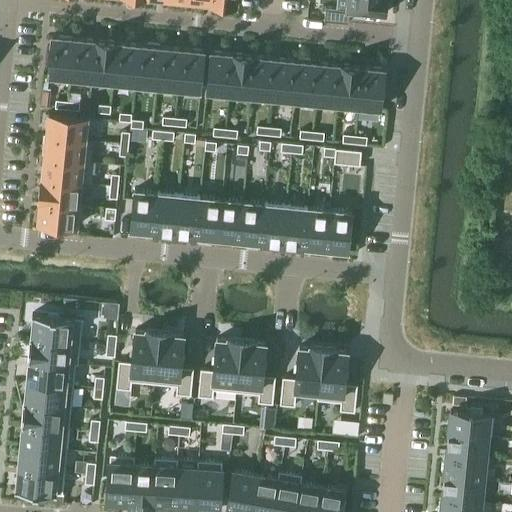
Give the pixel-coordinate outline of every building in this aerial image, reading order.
[(325,5),(323,19),(348,21),(349,8),(385,12),(386,0),(336,0),(336,6),(325,5)] [(73,36),(51,34),(47,74),(69,76),(73,36)] [(95,38),(73,36),(69,76),(91,78),(95,38)] [(91,78),(112,80),(116,40),(105,39),(97,38),(95,38),(91,78)] [(138,43),(116,40),(112,80),(134,83),(138,43)] [(147,44),(138,43),(134,83),(155,85),(159,45),(159,44),(147,42),(147,44)] [(181,47),(159,45),(155,85),(177,87),(181,47)] [(203,49),(181,47),(177,87),(199,89),(203,49)] [(232,52),(210,50),(206,90),(228,92),(232,52)] [(232,52),(228,92),(250,94),(254,54),(244,53),(233,52),(232,52)] [(275,56),(254,54),(250,94),(271,96),(275,56)] [(297,58),(275,56),(271,96),(293,98),(297,58)] [(306,59),(297,58),(293,98),(314,101),(318,61),(318,59),(306,58),(306,59)] [(340,63),(318,61),(314,101),(336,103),(340,63)] [(336,103),(357,105),(361,65),(361,64),(340,62),(340,63),(336,103)] [(361,65),(357,105),(380,107),(380,106),(381,93),(383,93),(384,82),(382,81),(384,67),(364,65),(361,65)] [(67,100),(55,98),(54,106),(66,108),(67,100)] [(79,101),(67,100),(66,108),(78,109),(79,101)] [(110,104),(98,103),(97,111),(109,112),(110,104)] [(131,112),(119,111),(118,119),(130,120),(130,117),(131,112)] [(87,116),(47,112),(45,134),(85,138),(87,116)] [(174,116),(162,115),(161,123),(173,124),(174,116)] [(186,117),(174,116),(173,124),(185,125),(186,117)] [(130,120),(130,125),(142,127),(142,119),(130,117),(130,120)] [(268,125),(257,124),(256,132),(268,133),(268,125)] [(280,126),(268,125),(268,133),(280,134),(280,126)] [(225,127),(213,126),(212,134),(224,135),(225,127)] [(237,128),(225,127),(224,135),(236,136),(237,128)] [(131,128),(130,138),(145,139),(146,129),(131,128)] [(162,138),(162,129),(152,128),(151,137),(162,138)] [(311,137),(311,129),(299,128),(299,136),(311,137)] [(162,138),(172,139),(173,130),(162,129),(162,138)] [(323,139),(323,131),(311,129),(311,137),(323,139)] [(129,131),(121,130),(120,142),(128,142),(129,131)] [(194,138),(195,132),(184,131),(183,140),(194,141),(194,138)] [(354,134),(342,133),(342,141),(354,142),(354,134)] [(45,134),(44,134),(43,146),(44,147),(43,156),(95,161),(95,160),(91,159),(93,139),(85,138),(45,134)] [(366,135),(354,134),(354,142),(366,143),(366,135)] [(216,140),(205,139),(204,148),(215,149),(216,140)] [(270,140),(259,139),(258,147),(269,148),(270,140)] [(280,149),(290,151),(291,142),(281,141),(280,149)] [(128,142),(120,142),(118,154),(126,154),(128,142)] [(237,142),(236,151),(247,152),(248,144),(237,142)] [(302,143),(291,142),(290,151),(301,152),(302,143)] [(324,145),(323,154),(333,155),(334,146),(324,145)] [(360,149),(334,146),(333,155),(333,161),(359,163),(360,149)] [(95,161),(43,156),(41,177),(92,182),(95,161)] [(117,185),(119,173),(111,172),(109,184),(117,185)] [(40,177),(38,198),(39,198),(78,202),(80,182),(92,183),(92,182),(41,177),(40,177)] [(117,185),(109,184),(108,196),(116,197),(117,185)] [(151,230),(151,231),(152,231),(156,190),(134,188),(132,205),(130,227),(151,230)] [(156,190),(152,231),(174,233),(178,192),(156,190)] [(178,192),(174,233),(195,235),(199,194),(178,192)] [(199,194),(195,235),(196,235),(196,234),(217,236),(221,196),(199,194)] [(238,238),(242,199),(221,196),(217,236),(238,238)] [(38,201),(38,209),(37,221),(75,225),(76,225),(78,202),(39,198),(38,201)] [(264,201),(242,199),(238,238),(259,240),(259,241),(260,242),(264,201)] [(260,242),(281,244),(285,203),(264,201),(260,242)] [(307,205),(285,203),(281,244),(303,246),(307,205)] [(114,218),(115,206),(105,205),(104,217),(114,218)] [(328,207),(307,205),(303,246),(304,246),(304,245),(324,247),(328,207)] [(347,249),(351,209),(328,207),(324,247),(347,249)] [(31,313),(32,313),(30,334),(29,334),(29,335),(79,340),(82,318),(83,318),(83,317),(58,314),(58,312),(47,311),(47,313),(31,312),(31,313)] [(130,388),(131,379),(153,381),(159,329),(145,328),(145,329),(134,328),(131,360),(118,359),(115,386),(130,388)] [(193,366),(179,365),(182,333),(172,332),(172,330),(159,329),(153,381),(176,384),(175,392),(190,394),(193,366)] [(107,332),(106,343),(115,344),(116,333),(107,332)] [(79,340),(29,335),(27,357),(77,362),(79,340)] [(213,388),(235,390),(240,337),(227,336),(227,337),(216,336),(213,368),(200,367),(197,394),(212,396),(213,388)] [(235,390),(258,392),(257,400),(272,402),(275,374),(261,373),(264,341),(254,340),(254,339),(240,337),(235,390)] [(105,354),(114,355),(115,344),(106,343),(105,354)] [(309,345),(298,344),(295,376),(282,375),(279,402),(294,404),(295,389),(317,391),(316,398),(317,398),(322,345),(309,344),(309,345)] [(356,382),(343,381),(346,349),(336,348),(336,347),(322,345),(317,398),(340,400),(339,408),(354,410),(356,382)] [(27,357),(27,358),(28,358),(26,378),(73,383),(75,363),(77,363),(77,362),(27,357)] [(94,375),(93,385),(102,386),(103,376),(94,375)] [(23,400),(71,405),(73,383),(26,378),(24,399),(23,399),(23,400)] [(101,397),(102,386),(93,385),(92,396),(101,397)] [(20,421),(68,426),(71,405),(23,400),(20,421)] [(450,408),(447,431),(487,435),(489,412),(481,411),(482,407),(469,406),(468,410),(450,408)] [(89,428),(98,429),(99,418),(90,418),(89,428)] [(135,429),(136,420),(125,419),(124,428),(135,429)] [(146,421),(136,420),(135,429),(145,430),(146,421)] [(346,420),(345,432),(355,433),(357,421),(346,420)] [(19,443),(66,448),(68,426),(20,421),(20,422),(22,422),(19,443)] [(233,423),(222,422),(221,431),(232,432),(233,423)] [(168,423),(167,432),(178,433),(179,424),(168,423)] [(232,432),(243,433),(243,424),(233,423),(232,432)] [(188,434),(189,425),(179,424),(178,433),(188,434)] [(97,440),(98,429),(89,428),(88,439),(97,440)] [(447,431),(445,452),(485,456),(487,435),(447,431)] [(273,442),(284,443),(285,434),(274,433),(273,442)] [(294,444),(295,435),(285,434),(284,443),(294,444)] [(316,447),(327,448),(328,439),(317,438),(316,447)] [(338,440),(328,439),(327,448),(337,449),(338,440)] [(19,443),(17,464),(64,469),(66,448),(19,443)] [(108,475),(106,500),(108,500),(129,501),(129,502),(130,502),(133,454),(109,452),(108,475)] [(445,452),(443,474),(483,478),(485,456),(445,452)] [(130,502),(151,504),(155,455),(153,455),(153,463),(134,461),(134,454),(133,454),(130,502)] [(176,457),(155,455),(151,504),(152,504),(152,502),(153,502),(173,504),(176,457)] [(176,457),(173,504),(195,505),(198,458),(176,457)] [(217,506),(217,507),(218,507),(221,466),(221,460),(198,458),(195,505),(216,506),(217,506)] [(95,461),(86,460),(85,471),(94,472),(95,461)] [(62,491),(64,469),(17,464),(15,486),(14,486),(14,488),(30,490),(29,491),(40,492),(40,491),(63,493),(63,491),(62,491)] [(233,468),(226,508),(227,508),(228,507),(249,511),(256,472),(233,468)] [(278,468),(277,476),(256,472),(249,511),(253,511),(271,511),(279,469),(278,468)] [(271,511),(293,511),(300,472),(279,469),(271,511)] [(84,482),(93,483),(94,472),(85,471),(84,482)] [(301,473),(300,472),(293,511),(315,511),(320,484),(300,480),(301,473)] [(443,474),(441,495),(481,499),(483,478),(443,474)] [(320,484),(315,511),(339,511),(344,488),(320,484)] [(441,495),(439,511),(479,511),(481,499),(441,495)]
